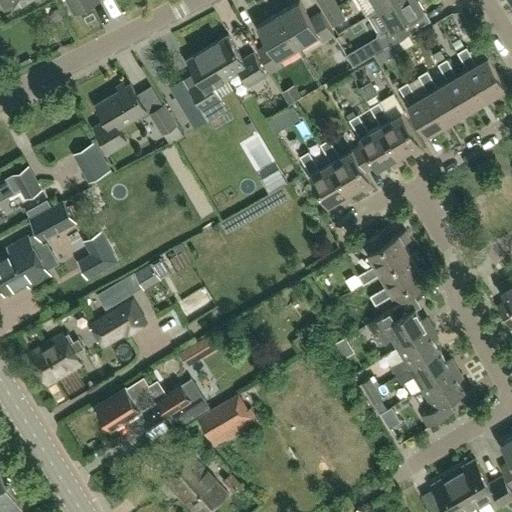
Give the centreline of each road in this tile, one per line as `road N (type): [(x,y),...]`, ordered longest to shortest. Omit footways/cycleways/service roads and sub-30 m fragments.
road 1 (residential): [(0,97),(195,0)]
road 2 (tertiary): [(85,511),(0,377)]
road 3 (residential): [(510,400),(452,295),(465,271)]
road 4 (residential): [(422,190),(428,169),(511,116)]
